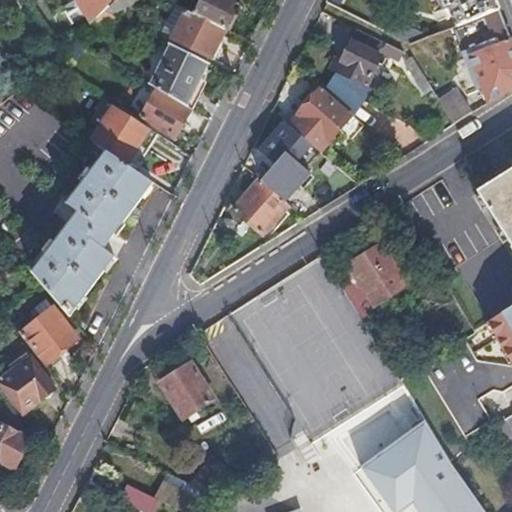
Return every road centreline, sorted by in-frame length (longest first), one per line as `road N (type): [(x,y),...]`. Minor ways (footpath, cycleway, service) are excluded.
road 1 (residential): [(196,312),(511,112)]
road 2 (residential): [(304,0),(172,267)]
road 3 (unknown): [(196,312),(298,455)]
road 4 (residential): [(120,360),(42,511)]
